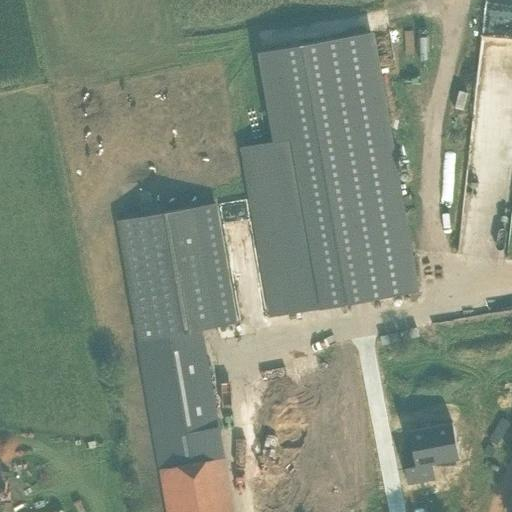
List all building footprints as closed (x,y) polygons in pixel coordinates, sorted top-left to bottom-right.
[(480,46),(489,2),(479,0),(477,0),(469,43),(480,46)] [(268,317),(416,289),(372,32),(259,51),(273,141),(241,147),(268,317)] [(457,124),(447,256),(492,260),(503,128),(457,124)] [(140,345),(202,335),(201,328),(238,321),(217,203),(154,213),(153,201),(141,204),(143,215),(118,220),(140,345)] [(169,511),(232,511),(202,335),(140,345),(169,511)] [(256,511),(341,511),(336,481),(368,476),(349,373),(269,387),(271,399),(252,402),(256,422),(253,422),(259,453),(309,444),(313,468),(286,473),(285,470),(251,476),(256,511)]
